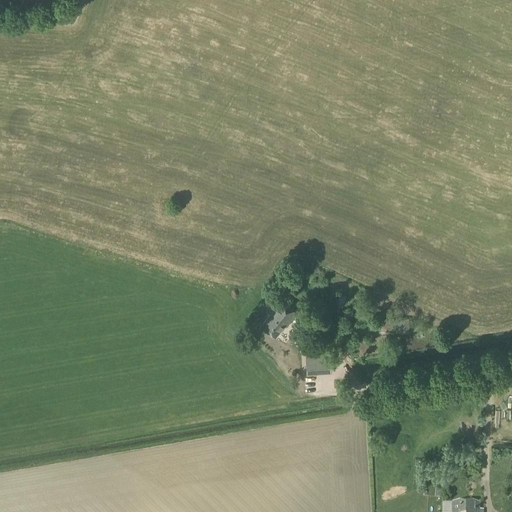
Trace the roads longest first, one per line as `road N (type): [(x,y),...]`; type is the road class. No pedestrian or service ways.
road 1 (unclassified): [(361,389),(511,363)]
road 2 (unknown): [(494,366),(488,491),(495,511)]
